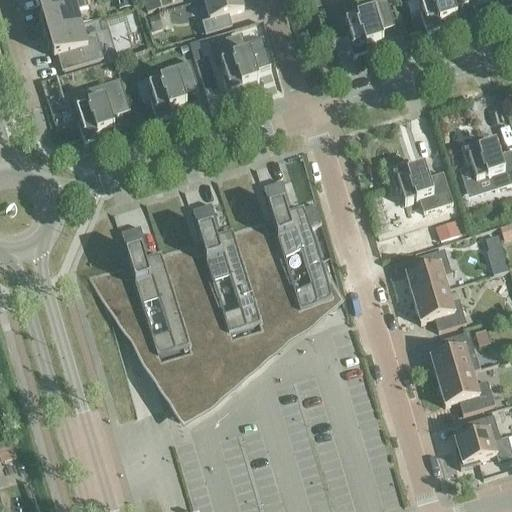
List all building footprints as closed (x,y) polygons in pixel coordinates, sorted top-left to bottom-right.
[(39,23),(43,39),(81,28),(77,14),(88,11),(84,0),(39,0),(46,21),(39,23)] [(239,0),(213,0),(203,3),(209,24),(201,26),(205,38),(232,30),(228,18),(243,14),(239,0)] [(420,20),(426,39),(448,33),(446,26),(457,22),(453,11),(468,6),(466,0),(426,0),(418,3),(424,18),(420,20)] [(511,0),(494,0),(500,16),(511,11),(511,0)] [(333,62),(351,56),(353,63),(374,56),(372,49),(383,46),(380,35),(395,30),(386,3),(357,12),(360,21),(345,26),(350,42),(347,43),(346,42),(328,48),(333,62)] [(81,28),(43,39),(48,54),(55,52),(62,75),(103,63),(96,38),(85,42),(81,28)] [(222,83),(229,103),(250,96),(248,89),(259,86),(255,75),(270,70),(262,43),(240,50),(238,43),(211,51),(217,68),(221,67),(226,82),(222,83)] [(150,106),(156,126),(178,119),(176,113),(187,109),(183,98),(198,93),(190,66),(160,75),(163,85),(148,89),(154,105),(150,106)] [(78,130),(84,149),(105,143),(103,136),(114,132),(111,121),(130,115),(120,84),(87,95),(91,108),(76,113),(81,129),(78,130)] [(491,182),(495,195),(511,189),(511,155),(499,160),(495,149),(484,152),(482,147),(484,147),(483,145),(461,152),(467,172),(471,171),(476,187),(491,182)] [(419,205),(423,218),(453,208),(443,178),(427,183),(424,172),(413,175),(411,170),(412,169),(412,168),(389,175),(396,195),(399,194),(404,210),(419,205)] [(315,209),(304,213),(309,231),(320,227),(315,209)] [(269,214),(268,214),(271,223),(284,263),(285,262),(301,257),(311,290),(296,295),(294,288),(292,289),(300,312),(320,306),(330,303),(332,302),(331,298),(326,285),(325,281),(321,267),(320,265),(319,263),(315,250),(314,246),(310,232),(309,231),(304,213),(303,212),(292,216),(286,218),(283,210),(280,211),(280,210),(270,214),(269,214)] [(129,268),(96,279),(104,303),(105,302),(136,292),(141,308),(150,334),(157,358),(179,425),(193,418),(201,413),(215,404),(229,395),(241,384),(253,373),(265,361),(275,348),(277,347),(281,341),(285,336),(289,332),(295,323),(307,319),(313,317),(319,316),(326,313),(334,310),(332,302),(330,303),(320,306),(300,312),(292,289),(294,288),(296,295),(311,290),(301,257),(285,262),(284,263),(271,223),(232,235),(261,325),(228,335),(221,312),(223,311),(225,317),(240,312),(229,280),(214,285),(213,285),(200,246),(161,258),(189,348),(158,358),(150,334),(152,334),(153,340),(169,335),(158,303),(143,307),(142,308),(137,292),(136,292),(129,268)] [(199,236),(197,237),(200,246),(213,285),(214,285),(229,280),(240,312),(225,317),(223,311),(221,312),(228,335),(261,325),(232,235),(221,238),(215,240),(212,232),(209,233),(199,236)] [(406,279),(413,304),(447,294),(443,281),(451,279),(444,254),(416,263),(420,275),(406,279)] [(126,259),(126,260),(129,268),(136,292),(137,292),(142,308),(143,307),(158,303),(169,335),(153,340),(152,334),(150,334),(158,358),(189,348),(161,258),(160,258),(150,261),(144,263),(141,255),(138,256),(128,259),(126,259)] [(447,294),(413,304),(420,329),(434,325),(438,337),(466,329),(459,305),(451,307),(447,294)] [(474,337),(478,351),(490,348),(486,334),(474,337)] [(444,358),(430,362),(437,387),(471,377),(479,375),(468,337),(440,346),(444,358)] [(487,386),(475,390),(471,377),(437,387),(445,412),(459,408),(462,420),(494,411),(487,386)] [(457,453),(454,454),(460,474),(481,468),(480,465),(496,460),(498,466),(504,464),(511,461),(511,454),(508,442),(500,445),(493,420),(465,428),(469,441),(455,445),(457,453)]
